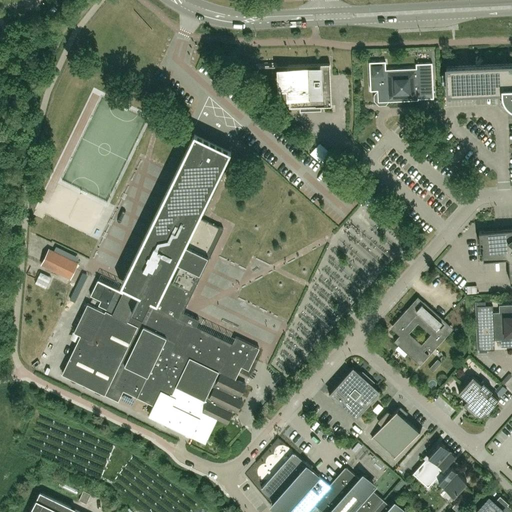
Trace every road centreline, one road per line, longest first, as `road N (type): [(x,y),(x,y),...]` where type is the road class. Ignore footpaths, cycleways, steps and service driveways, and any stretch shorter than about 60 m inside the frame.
road 1 (unclassified): [(352,338),(481,198),(511,196)]
road 2 (unclassified): [(352,338),(469,444),(478,445),(511,408)]
road 3 (primary): [(315,22),(511,13)]
road 4 (primary): [(511,0),(317,11)]
road 5 (primary): [(164,0),(228,24),(315,22)]
road 6 (primary): [(317,11),(234,12),(191,0)]
